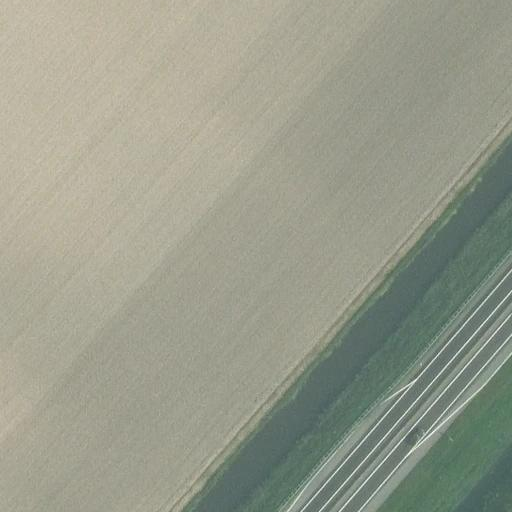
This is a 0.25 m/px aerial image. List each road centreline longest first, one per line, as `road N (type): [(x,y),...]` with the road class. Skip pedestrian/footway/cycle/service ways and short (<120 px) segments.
road 1 (trunk): [(511,274),(306,511)]
road 2 (trunk): [(344,511),(511,316)]
